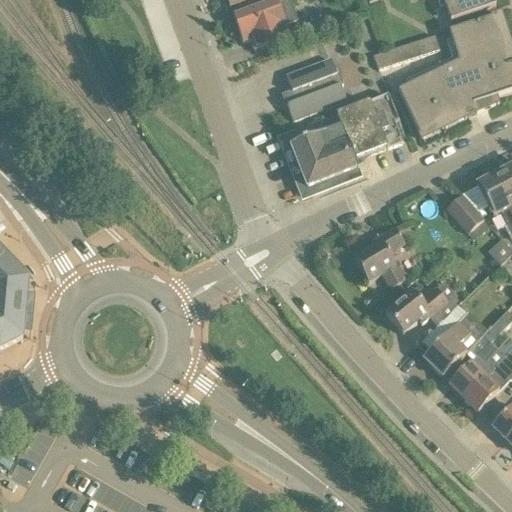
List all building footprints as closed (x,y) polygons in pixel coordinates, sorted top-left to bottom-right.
[(250,3),(254,14),(277,5),(289,0),(288,0),(225,0),(230,10),(250,3)] [(309,22),(299,26),(289,0),(277,5),(254,14),(233,21),(243,46),(250,43),(254,55),(267,50),(267,51),(314,36),(309,22)] [(421,0),(422,2),(426,0),(441,0),(451,25),(496,9),(492,0),(421,0)] [(465,122),(475,117),(476,116),(474,109),(511,96),(511,71),(511,70),(511,69),(511,68),(507,71),(504,46),(507,45),(507,47),(508,47),(506,42),(506,44),(504,45),(492,24),(499,21),(500,23),(499,18),(498,19),(499,20),(449,36),(459,66),(398,95),(421,143),(424,141),(422,142),(421,139),(441,124),(444,131),(442,132),(442,133),(447,130),(445,131),(442,124),(465,118),(467,120),(465,121),(465,122)] [(373,60),(378,74),(440,54),(435,40),(373,60)] [(292,125),(311,119),(347,105),(341,90),(343,89),(339,78),(337,79),(331,64),(286,81),(292,96),(289,97),(290,109),(287,110),(292,125)] [(355,165),(365,162),(403,147),(395,126),(398,124),(388,99),(286,139),(289,144),(306,185),(310,183),(315,185),(316,188),(357,173),(357,174),(359,174),(355,165)] [(511,168),(509,169),(508,173),(499,178),(511,203),(511,168)] [(511,203),(499,178),(489,183),(485,182),(481,184),(480,188),(477,189),(493,220),(502,216),(511,235),(511,203)] [(469,239),(483,226),(462,202),(447,215),(469,239)] [(391,294),(405,286),(396,271),(395,271),(387,258),(403,248),(395,234),(371,248),(374,254),(355,265),(368,288),(382,279),(391,294)] [(0,357),(22,346),(23,336),(24,335),(28,297),(27,297),(28,286),(9,267),(9,266),(0,256),(0,357)] [(403,339),(418,326),(421,329),(430,321),(437,330),(450,318),(460,307),(444,287),(420,307),(412,297),(386,319),(403,339)] [(450,389),(464,403),(511,354),(511,344),(509,342),(498,354),(492,348),(511,326),(511,320),(508,316),(488,336),(478,345),(469,355),(476,362),(450,389)] [(478,345),(488,336),(468,317),(461,325),(458,326),(450,318),(437,330),(421,347),(430,356),(423,363),(442,382),(469,355),(478,345)] [(511,354),(464,403),(478,417),(511,382),(511,354)] [(507,445),(511,439),(511,410),(493,431),(507,445)] [(40,430),(27,449),(41,458),(54,439),(40,430)] [(20,461),(11,479),(25,486),(34,468),(20,461)] [(219,486),(189,469),(184,477),(215,494),(219,486)]
